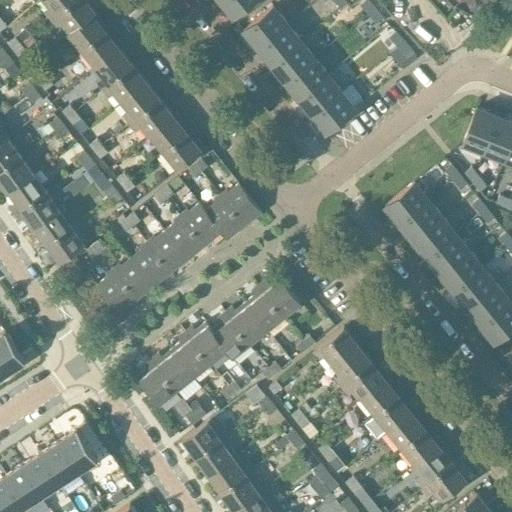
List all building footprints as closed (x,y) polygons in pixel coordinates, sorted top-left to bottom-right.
[(50,18),(72,0),(42,0),(48,7),(43,10),(50,18)] [(68,32),(95,11),(86,0),(72,0),(50,18),(56,26),(60,22),(68,32)] [(251,0),(220,0),(233,15),(251,0)] [(367,0),(363,0),(360,4),(368,13),(374,7),(367,0)] [(257,45),(286,22),(272,4),(243,28),(257,45)] [(374,7),(368,13),(376,22),(382,16),(374,7)] [(81,48),(112,24),(106,17),(103,20),(95,11),(68,32),(81,48)] [(300,39),(286,22),(257,45),(271,62),(300,39)] [(119,46),(122,44),(114,34),(118,31),(112,24),(81,48),(95,65),(119,46)] [(17,34),(8,42),(13,49),(22,42),(30,35),(25,28),(17,34)] [(395,30),(389,36),(397,45),(403,39),(395,30)] [(22,42),(13,49),(19,56),(28,49),(36,42),(30,35),(22,42)] [(284,79),(313,55),(300,39),(271,62),(284,79)] [(403,39),(397,45),(405,54),(411,48),(403,39)] [(103,88),(133,64),(119,46),(95,65),(92,67),(100,77),(96,80),(103,88)] [(9,54),(4,47),(0,50),(0,60),(1,61),(9,54)] [(15,61),(9,54),(1,61),(6,68),(15,61)] [(327,72),(313,55),(284,79),(298,96),(327,72)] [(119,101),(146,80),(133,64),(103,88),(109,96),(113,93),(119,101)] [(41,83),(49,76),(44,69),(36,76),(41,83)] [(311,113),(341,89),(327,72),(298,96),(311,113)] [(46,89),(54,82),(49,76),(41,83),(46,89)] [(129,122),(160,97),(146,80),(119,101),(127,111),(123,114),(129,122)] [(36,88),(31,81),(23,88),(28,95),(36,88)] [(42,95),(36,88),(28,95),(33,101),(42,95)] [(325,130),(355,107),(341,89),(311,113),(325,130)] [(150,133),(174,114),(173,113),(160,97),(129,122),(136,130),(140,127),(147,136),(150,134),(150,133)] [(68,117),(77,110),(71,103),(62,110),(68,117)] [(483,149),(497,115),(476,106),(462,141),(483,149)] [(77,110),(68,117),(74,123),(81,132),(90,125),(82,116),(77,110)] [(164,151),(195,126),(188,118),(185,121),(176,111),(173,113),(174,114),(150,133),(150,134),(164,151)] [(50,122),(43,128),(49,134),(56,129),(64,122),(58,115),(50,122)] [(503,157),(511,134),(511,120),(497,115),(483,149),(503,157)] [(70,129),(64,122),(56,129),(62,136),(70,129)] [(177,167),(204,146),(196,135),(200,132),(195,126),(164,151),(177,167)] [(511,161),(511,134),(503,157),(511,161)] [(0,167),(20,153),(7,135),(0,140),(0,167)] [(95,151),(104,144),(98,137),(90,144),(95,151)] [(100,157),(109,150),(104,144),(95,151),(100,157)] [(83,163),(91,156),(86,149),(77,156),(83,163)] [(0,184),(5,191),(33,171),(20,153),(0,167),(0,184)] [(105,172),(91,156),(83,163),(96,179),(105,172)] [(202,156),(195,162),(202,171),(207,177),(214,171),(209,165),(202,156)] [(202,171),(195,162),(189,168),(196,176),(202,171)] [(451,164),(445,169),(452,178),(459,173),(451,164)] [(471,166),(464,171),(472,180),(478,175),(471,166)] [(122,184),(131,177),(125,170),(117,177),(122,184)] [(13,212),(46,188),(33,171),(5,191),(12,201),(8,204),(13,212)] [(459,173),(452,178),(460,187),(466,182),(459,173)] [(478,175),(472,180),(480,190),(486,184),(478,175)] [(128,191),(137,184),(131,177),(122,184),(128,191)] [(398,221),(428,198),(414,180),(384,204),(385,205),(398,221)] [(261,209),(239,181),(228,190),(227,188),(220,193),(244,223),(261,209)] [(70,183),(63,188),(69,197),(76,192),(70,183)] [(110,197),(119,190),(113,183),(104,190),(110,197)] [(176,192),(169,183),(162,189),(168,198),(176,192)] [(33,225),(58,205),(46,188),(13,212),(19,219),(23,216),(30,227),(33,225)] [(168,198),(162,189),(155,195),(162,203),(168,198)] [(116,204),(125,197),(119,190),(110,197),(116,204)] [(244,223),(220,193),(212,199),(214,201),(206,208),(205,209),(221,229),(220,230),(226,237),(244,223)] [(499,194),(496,201),(507,206),(510,198),(499,194)] [(486,206),(478,197),(472,202),(479,212),(486,206)] [(412,238),(441,214),(428,198),(398,221),(412,238)] [(221,229),(205,209),(206,208),(200,201),(189,209),(187,207),(180,213),(204,243),(220,230),(221,229)] [(45,242),(78,218),(72,210),(68,213),(60,203),(58,205),(33,225),(45,242)] [(493,216),(486,206),(479,212),(487,221),(493,216)] [(142,219),(135,211),(128,216),(135,225),(142,219)] [(204,243),(180,213),(173,218),(175,220),(165,228),(187,256),(204,243)] [(426,255),(455,231),(441,214),(412,238),(426,255)] [(135,225),(128,216),(121,222),(128,231),(135,225)] [(87,240),(79,229),(83,226),(78,218),(45,242),(59,260),(87,240)] [(187,256),(165,228),(155,236),(153,234),(146,239),(170,270),(187,256)] [(439,272),(468,248),(455,231),(426,255),(439,272)] [(511,240),(511,239),(505,231),(499,236),(506,245),(511,240)] [(108,246),(101,238),(94,243),(101,252),(108,246)] [(170,270),(146,239),(139,245),(141,248),(131,255),(153,283),(170,270)] [(101,252),(94,243),(87,249),(94,257),(101,252)] [(453,288),(482,265),(468,248),(439,272),(453,288)] [(153,283),(131,255),(121,263),(119,261),(112,266),(137,297),(153,283)] [(466,305),(496,282),(482,265),(453,288),(466,305)] [(137,297),(112,266),(105,272),(107,274),(96,283),(119,311),(137,297)] [(301,300),(279,273),(270,280),(267,276),(258,283),(284,314),(301,300)] [(480,322),(509,299),(496,282),(466,305),(480,322)] [(284,314),(258,283),(251,289),(254,292),(245,300),(267,328),(284,314)] [(511,325),(511,302),(509,299),(480,322),(494,340),(511,325)] [(267,328),(245,300),(235,308),(231,303),(224,309),(250,341),(267,328)] [(250,341),(224,309),(217,315),(220,319),(212,326),(210,327),(227,347),(226,348),(232,356),(250,341)] [(227,347),(210,327),(212,326),(206,319),(195,327),(192,323),(185,329),(210,360),(226,348),(227,347)] [(330,364),(357,342),(343,325),(312,350),(319,359),(323,355),(330,364)] [(210,360),(185,329),(177,335),(180,339),(171,346),(193,374),(210,360)] [(25,360),(5,330),(0,332),(0,365),(5,373),(25,360)] [(315,340),(309,332),(302,338),(309,346),(315,340)] [(309,346),(302,338),(295,343),(302,351),(309,346)] [(340,385),(371,359),(357,342),(330,364),(337,373),(333,377),(340,385)] [(511,343),(503,351),(511,362),(511,343)] [(193,374),(171,346),(161,354),(158,350),(151,356),(176,388),(193,374)] [(291,347),(285,351),(291,359),(297,354),(291,347)] [(176,388),(151,356),(143,362),(146,366),(136,374),(158,402),(176,388)] [(282,368),(275,359),(268,365),(275,373),(282,368)] [(360,396),(385,376),(383,374),(371,359),(340,385),(346,392),(350,389),(358,400),(361,397),(360,396)] [(275,373),(268,365),(262,371),(268,379),(275,373)] [(373,412),(404,387),(398,380),(395,382),(386,372),(383,374),(385,376),(360,396),(361,397),(373,412)] [(240,388),(234,380),(227,385),(233,393),(240,388)] [(281,387),(276,380),(268,386),(273,393),(281,387)] [(233,393),(227,385),(220,390),(226,398),(233,393)] [(386,428),(413,406),(406,397),(410,394),(404,387),(373,412),(386,428)] [(270,400),(265,393),(257,400),(262,407),(270,400)] [(276,407),(270,400),(262,407),(268,414),(276,407)] [(298,407),(289,414),(295,421),(303,414),(310,408),(305,402),(298,408),(298,407)] [(205,413),(199,405),(192,410),(198,418),(205,413)] [(400,446),(431,421),(425,414),(422,416),(413,406),(386,428),(400,446)] [(198,418),(192,410),(185,415),(191,423),(198,418)] [(303,414),(295,421),(301,427),(309,421),(303,414)] [(195,455),(227,432),(221,424),(217,427),(210,416),(181,437),(195,455)] [(442,442),(433,431),(437,428),(431,421),(400,446),(413,462),(414,463),(438,443),(438,444),(442,442)] [(76,427),(57,439),(78,471),(97,459),(76,427)] [(298,435),(293,428),(285,435),(290,442),(298,435)] [(235,452),(228,443),(233,440),(227,432),(195,455),(207,473),(235,452)] [(304,442),(298,435),(290,442),(296,448),(304,442)] [(57,439),(39,451),(60,483),(78,471),(57,439)] [(329,447),(324,440),(316,446),(321,453),(329,447)] [(420,485),(451,460),(438,444),(438,443),(414,463),(413,462),(410,464),(418,474),(414,478),(420,485)] [(335,453),(329,447),(321,453),(325,457),(327,460),(335,453)] [(39,451),(21,463),(41,495),(60,483),(39,451)] [(220,490),(252,467),(246,459),(242,462),(235,452),(207,473),(220,490)] [(438,500),(466,478),(451,460),(420,485),(426,493),(430,490),(438,500)] [(320,461),(312,467),(317,474),(325,468),(320,461)] [(21,463),(3,475),(23,506),(41,495),(21,463)] [(260,488),(254,478),(258,475),(252,467),(220,490),(233,508),(260,488)] [(325,468),(317,474),(331,490),(338,484),(325,468)] [(357,481),(351,474),(343,480),(349,487),(357,481)] [(3,475),(0,476),(0,510),(1,511),(14,511),(23,506),(3,475)] [(362,487),(357,481),(349,487),(354,494),(362,487)] [(338,484),(331,490),(344,507),(352,501),(338,484)] [(235,511),(264,511),(278,502),(272,494),(267,497),(260,488),(233,508),(235,511)] [(120,489),(110,496),(115,503),(125,496),(120,489)] [(483,511),(489,508),(475,491),(448,511),(483,511)] [(352,501),(344,507),(348,511),(355,511),(358,510),(352,501)] [(136,511),(129,502),(115,511),(136,511)] [(281,511),(284,510),(278,502),(264,511),(281,511)]
